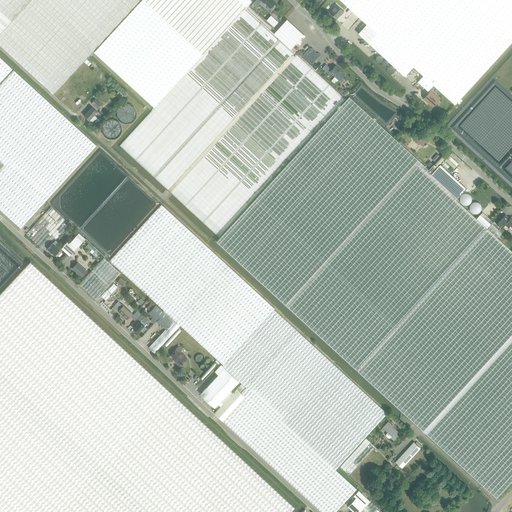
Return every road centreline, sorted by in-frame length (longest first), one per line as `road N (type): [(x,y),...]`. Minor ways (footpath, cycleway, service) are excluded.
road 1 (unclassified): [(317,511),(0,216)]
road 2 (unclassified): [(511,199),(343,58),(292,0)]
